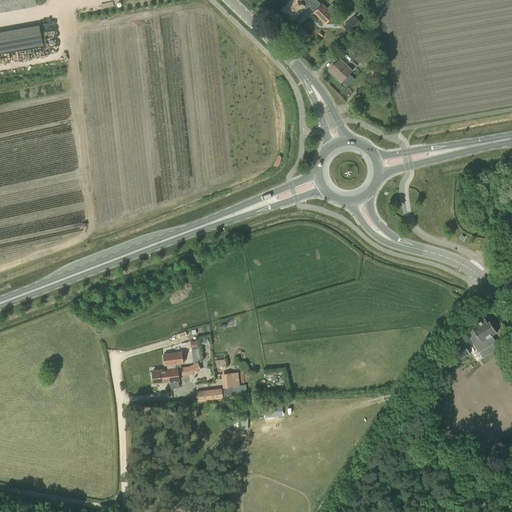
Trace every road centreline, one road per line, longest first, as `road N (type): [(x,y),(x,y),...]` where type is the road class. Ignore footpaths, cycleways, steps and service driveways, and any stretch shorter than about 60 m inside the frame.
road 1 (primary): [(0,304),(321,184)]
road 2 (track): [(86,233),(62,0)]
road 3 (tertiary): [(339,144),(311,83),(228,0)]
road 4 (track): [(126,511),(116,357)]
road 5 (unclassified): [(481,277),(394,402)]
road 6 (primary): [(377,166),(511,139)]
road 7 (tertiary): [(470,268),(391,242),(360,200)]
road 8 (track): [(394,402),(320,511)]
road 9 (track): [(0,490),(122,511)]
